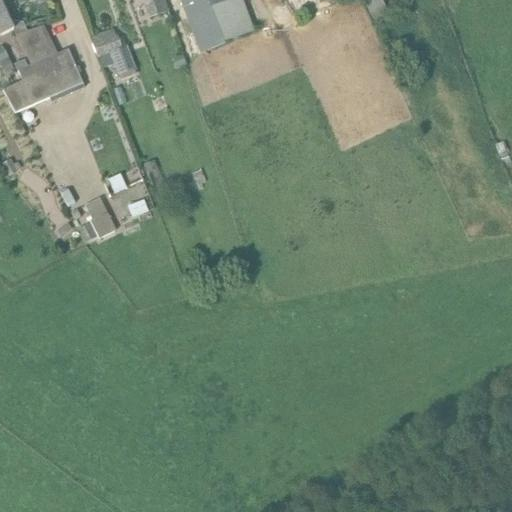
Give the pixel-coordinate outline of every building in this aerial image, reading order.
[(163,0),(150,0),(156,16),(168,12),(163,0)] [(177,0),(199,55),(215,49),(224,46),(210,10),(234,0),(177,0)] [(0,36),(13,30),(0,3),(0,36)] [(21,82),(2,92),(14,115),(57,97),(58,100),(83,90),(81,86),(67,52),(56,56),(42,28),(15,38),(28,67),(17,73),(21,82)] [(91,44),(97,59),(109,55),(117,77),(135,70),(126,47),(120,49),(116,36),(91,44)] [(156,170),(153,163),(143,167),(146,174),(156,170)] [(89,222),(98,241),(115,232),(99,200),(84,207),(91,221),(89,222)] [(134,218),(150,213),(146,202),(131,207),(134,218)]
